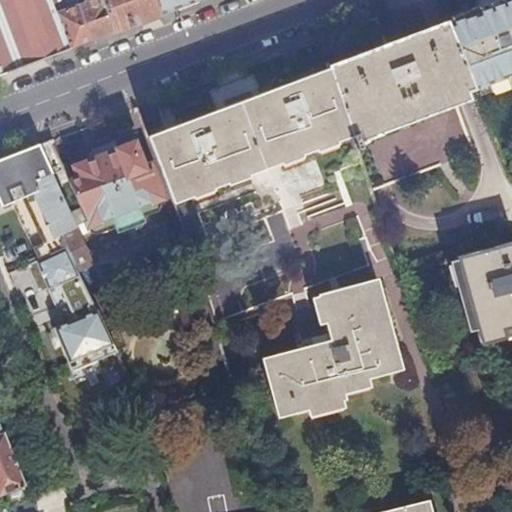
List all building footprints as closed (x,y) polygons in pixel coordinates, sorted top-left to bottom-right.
[(0,0),(0,74),(71,48),(55,5),(52,0),(0,0)] [(85,0),(79,3),(94,39),(115,31),(103,0),(85,0)] [(103,0),(115,31),(160,14),(155,0),(103,0)] [(155,0),(160,14),(196,0),(155,0)] [(473,12),(447,23),(472,86),(473,85),(500,75),(503,83),(511,79),(511,0),(490,0),(471,7),(473,12)] [(61,3),(55,5),(71,48),(94,39),(79,3),(63,9),(61,3)] [(345,120),(347,120),(351,132),(463,89),(472,86),(447,23),(440,26),(328,68),(345,120)] [(345,120),(328,68),(148,136),(160,164),(172,201),(267,165),(351,133),(351,132),(347,120),(345,120)] [(68,181),(86,219),(84,221),(75,224),(75,225),(80,235),(91,231),(97,234),(158,210),(161,204),(158,198),(161,197),(149,164),(144,166),(134,140),(116,148),(117,150),(74,167),(78,177),(68,181)] [(49,141),(38,145),(51,172),(52,175),(63,170),(49,141)] [(38,145),(0,159),(0,201),(2,206),(22,197),(21,196),(38,189),(34,180),(51,172),(38,145)] [(26,207),(16,211),(38,259),(66,247),(60,234),(75,225),(75,224),(70,214),(52,175),(51,172),(34,180),(38,189),(21,196),(22,197),(26,207)] [(79,210),(70,214),(75,224),(84,221),(79,210)] [(75,225),(60,234),(66,247),(77,270),(93,262),(80,235),(75,225)] [(511,240),(455,256),(480,344),(511,335),(511,240)] [(38,259),(26,264),(38,292),(47,288),(62,324),(53,327),(68,363),(93,352),(96,360),(116,352),(77,270),(66,247),(38,259)] [(345,398),(342,386),(401,368),(376,279),(318,295),(329,341),(312,346),(262,360),(278,418),(345,398)] [(128,330),(137,326),(138,323),(132,309),(128,308),(120,312),(118,317),(124,329),(128,330)] [(0,493),(24,484),(3,431),(0,423),(0,493)] [(0,511),(37,511),(32,495),(0,509),(0,511)] [(373,511),(430,511),(427,499),(373,511)]
